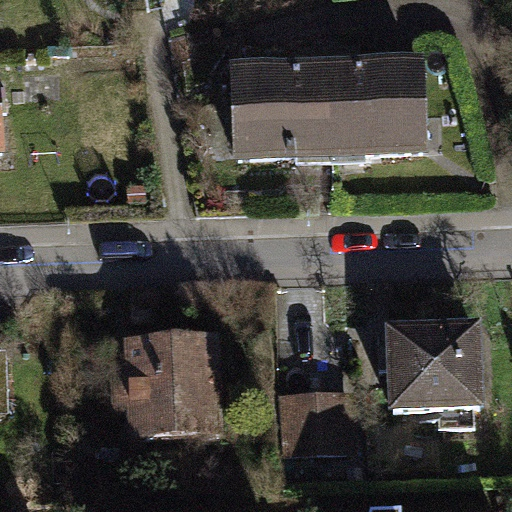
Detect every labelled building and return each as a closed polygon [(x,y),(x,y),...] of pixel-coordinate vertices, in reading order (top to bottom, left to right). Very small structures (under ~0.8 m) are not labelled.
[(228,79),(230,162),(336,160),(414,158),(412,74),(317,76),(228,79)] [(147,194),(129,196),(131,214),(149,212),(147,194)] [(386,414),(470,412),(468,335),(384,337),(386,414)] [(123,443),(211,440),(208,344),(120,347),(123,443)] [(311,402),(283,403),(285,460),(340,458),(338,401),(311,402)]
